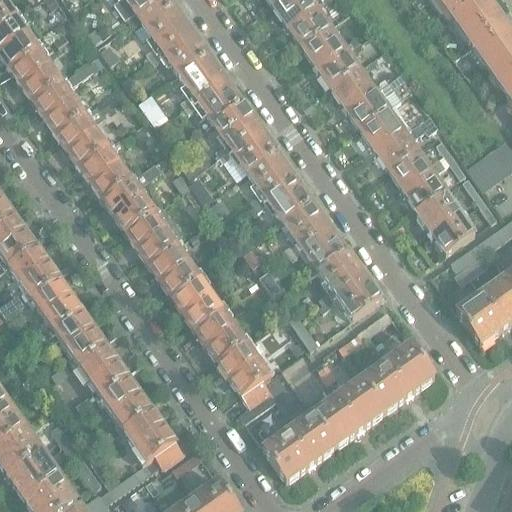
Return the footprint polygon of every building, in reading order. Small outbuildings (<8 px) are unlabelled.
[(0,0),(0,35),(17,23),(0,0)] [(51,16),(58,11),(51,0),(50,0),(44,5),(51,16)] [(103,0),(105,2),(108,0),(121,0),(124,4),(114,11),(125,27),(135,20),(163,0),(103,0)] [(168,5),(164,0),(163,0),(135,20),(139,25),(168,5)] [(318,9),(315,4),(312,0),(273,0),(267,5),(296,46),(328,23),(323,16),(328,17),(333,13),(329,7),(337,2),(336,0),(325,0),(325,1),(320,5),(318,9)] [(447,27),(450,25),(480,4),(477,0),(427,0),(433,7),(435,5),(447,22),(444,24),(447,27)] [(511,54),(511,41),(483,2),(480,4),(450,25),(451,27),(455,25),(468,42),(464,45),(470,53),(474,51),(486,68),(483,71),(485,74),(511,54)] [(208,61),(189,33),(168,5),(139,25),(159,54),(156,56),(151,56),(146,59),(154,70),(159,66),(160,63),(164,60),(179,82),(208,61)] [(0,61),(10,76),(40,55),(17,23),(0,35),(0,61)] [(344,45),(328,23),(296,46),(325,87),(357,64),(352,57),(358,58),(363,54),(354,42),(350,46),(348,52),(344,45)] [(95,33),(87,39),(94,50),(102,44),(95,33)] [(57,43),(53,46),(58,53),(68,46),(63,39),(57,43)] [(109,71),(118,65),(108,52),(100,58),(109,71)] [(511,54),(485,74),(487,77),(491,74),(502,91),(499,94),(505,102),(508,100),(511,104),(511,54)] [(33,108),(63,87),(40,55),(10,76),(33,108)] [(243,110),(225,85),(208,61),(179,82),(194,103),(191,105),(186,105),(181,109),(188,119),(194,115),(196,111),(198,110),(213,131),(243,110)] [(94,78),(103,72),(97,64),(75,79),(80,85),(92,77),(94,78)] [(377,93),(357,64),(325,87),(354,128),(386,105),(381,98),(386,99),(392,95),(387,89),(384,84),(378,88),(377,93)] [(390,76),(382,82),(384,84),(387,89),(395,83),(390,76)] [(128,81),(120,86),(128,98),(136,92),(128,81)] [(56,141),(86,120),(63,87),(33,108),(56,141)] [(123,116),(131,111),(120,96),(102,109),(96,113),(96,114),(101,121),(118,109),(123,116)] [(137,111),(148,125),(151,130),(164,121),(150,102),(137,111)] [(96,113),(102,109),(99,105),(93,109),(96,113)] [(307,105),(299,111),(303,116),(311,111),(307,105)] [(404,130),(386,105),(354,128),(383,170),(415,147),(414,145),(424,138),(427,141),(436,135),(428,123),(417,131),(412,125),(404,130)] [(270,148),(260,134),(251,121),(253,120),(246,111),(244,112),(243,110),(213,131),(229,152),(226,154),(220,154),(215,158),(223,169),(228,165),(230,160),(233,158),(248,180),(277,159),(276,157),(278,156),(271,146),(270,148)] [(101,121),(96,114),(86,120),(56,141),(79,174),(109,153),(95,133),(105,126),(101,121)] [(443,158),(448,155),(441,145),(436,148),(443,158)] [(132,186),(114,160),(123,153),(118,146),(109,153),(79,174),(103,207),(132,186)] [(431,170),(415,147),(383,170),(412,210),(441,189),(444,187),(437,178),(444,174),(443,173),(448,170),(443,162),(431,170)] [(511,157),(505,147),(495,153),(511,176),(511,175),(511,157)] [(502,183),(511,176),(495,153),(486,159),(502,183)] [(448,165),(453,161),(448,155),(443,158),(448,165)] [(201,159),(181,174),(188,185),(209,170),(201,159)] [(312,208),(295,183),(277,159),(248,180),(263,201),(260,204),(256,203),(250,207),(258,217),(263,214),(265,209),(267,208),(282,229),(312,208)] [(492,189),(502,183),(486,159),(476,166),(492,189)] [(452,172),(457,168),(453,161),(448,165),(452,172)] [(483,195),(492,189),(476,166),(467,172),(483,195)] [(457,178),(462,175),(457,168),(452,172),(457,178)] [(155,218),(139,196),(143,192),(159,179),(153,170),(132,186),(103,207),(125,239),(155,218)] [(460,183),(465,180),(462,175),(457,178),(460,183)] [(181,200),(189,194),(179,181),(171,186),(181,200)] [(469,195),(473,192),(468,183),(463,187),(469,195)] [(476,238),(463,221),(460,217),(463,215),(461,213),(460,210),(457,212),(441,189),(412,210),(418,219),(416,221),(419,224),(417,225),(423,234),(425,233),(428,237),(434,246),(432,247),(439,256),(440,255),(445,260),(476,238)] [(473,202),(478,199),(473,192),(469,195),(473,202)] [(208,197),(198,203),(203,211),(213,204),(208,197)] [(478,209),(483,205),(478,199),(473,202),(478,209)] [(0,230),(14,220),(0,200),(0,230)] [(482,215),(487,212),(483,205),(478,209),(482,215)] [(347,257),(330,233),(312,208),(282,229),(298,251),(295,253),(289,252),(284,256),(289,262),(292,267),(297,263),(298,259),(302,257),(317,278),(347,257)] [(214,225),(224,218),(217,209),(208,216),(214,225)] [(487,222),(492,219),(487,212),(482,215),(487,222)] [(149,272),(178,251),(155,218),(125,239),(149,272)] [(491,228),(496,225),(492,219),(487,222),(491,228)] [(37,253),(16,223),(14,220),(0,230),(0,262),(3,267),(0,269),(0,279),(8,274),(37,253)] [(205,220),(197,226),(202,233),(210,228),(205,220)] [(487,258),(511,240),(504,230),(479,248),(487,258)] [(184,245),(195,237),(191,231),(179,239),(184,245)] [(195,239),(188,244),(193,251),(200,246),(195,239)] [(462,275),(487,258),(479,248),(455,265),(462,275)] [(172,305),(201,284),(178,251),(149,272),(172,305)] [(60,286),(39,256),(37,253),(8,274),(31,306),(60,286)] [(373,295),(364,282),(354,268),(356,267),(349,257),(348,258),(347,257),(317,278),(332,299),(328,301),(324,301),(319,305),(323,310),(319,314),(322,319),(332,312),(334,307),(336,305),(352,327),(382,306),(380,304),(382,303),(375,293),(373,295)] [(260,269),(251,258),(245,263),(254,274),(260,269)] [(456,279),(462,275),(455,265),(449,269),(456,279)] [(211,287),(222,280),(217,273),(207,280),(211,287)] [(195,338),(225,317),(201,284),(172,305),(195,338)] [(511,329),(511,293),(505,284),(455,320),(456,321),(468,336),(479,351),(478,352),(479,353),(511,329)] [(83,318),(62,289),(60,286),(31,306),(54,339),(83,318)] [(274,286),(265,292),(271,301),(281,294),(274,286)] [(21,302),(19,304),(17,301),(0,312),(0,327),(26,310),(21,302)] [(239,307),(231,312),(237,320),(244,315),(239,307)] [(218,371),(248,350),(225,317),(195,338),(218,371)] [(106,351),(85,321),(83,318),(54,339),(77,372),(106,351)] [(367,343),(392,325),(388,318),(362,336),(367,343)] [(293,332),(300,326),(296,321),(289,326),(293,332)] [(296,337),(304,331),(300,326),(293,332),(296,337)] [(300,341),(307,336),(304,331),(296,337),(300,341)] [(303,347),(311,341),(307,336),(300,341),(303,347)] [(342,361),(367,343),(362,336),(337,354),(342,361)] [(34,353),(47,343),(43,338),(30,347),(34,353)] [(307,351),(314,346),(311,341),(303,347),(307,351)] [(310,356),(318,351),(314,346),(307,351),(310,356)] [(298,349),(291,355),(297,362),(304,357),(298,349)] [(249,415),(269,401),(269,400),(270,399),(262,388),(270,382),(248,350),(218,371),(249,415)] [(130,384),(108,353),(106,351),(77,372),(100,405),(130,384)] [(386,370),(361,387),(384,420),(434,384),(433,383),(412,354),(412,353),(412,352),(389,368),(386,364),(386,359),(382,353),(377,357),(386,370)] [(54,388),(69,378),(64,371),(50,381),(54,388)] [(327,372),(318,378),(327,392),(333,388),(336,386),(327,372)] [(153,417),(131,387),(130,384),(100,405),(123,437),(153,417)] [(384,420),(361,387),(340,402),(338,400),(338,394),(333,388),(327,392),(322,396),(327,401),(332,403),(334,406),(312,422),(335,454),(384,420)] [(18,426),(0,400),(0,454),(26,436),(23,432),(20,435),(15,428),(18,426)] [(244,429),(274,408),(269,401),(249,415),(239,422),(244,429)] [(83,417),(93,409),(89,402),(78,409),(83,417)] [(176,450),(155,420),(153,417),(123,437),(145,469),(146,470),(176,450)] [(335,454),(312,422),(291,437),(289,434),(290,429),(285,422),(280,426),(274,430),(278,435),(283,437),(286,440),(262,457),(263,458),(264,458),(285,488),(285,489),(335,454)] [(58,449),(66,443),(58,433),(50,438),(58,449)] [(59,485),(57,482),(55,484),(50,477),(53,475),(32,446),(29,448),(24,440),(27,438),(26,436),(0,454),(0,473),(5,481),(4,482),(8,488),(9,487),(25,509),(59,485)] [(75,474),(83,468),(66,443),(58,449),(75,474)] [(184,460),(176,450),(146,470),(152,478),(160,472),(162,476),(184,460)] [(99,461),(90,467),(93,472),(102,466),(99,461)] [(185,465),(170,475),(176,484),(191,473),(185,465)] [(102,466),(93,472),(97,477),(106,471),(102,466)] [(93,499),(101,493),(83,468),(75,474),(93,499)] [(106,511),(105,511),(152,478),(146,470),(145,469),(118,488),(109,495),(86,511),(106,511)] [(97,477),(109,495),(118,488),(106,471),(97,477)] [(58,490),(61,487),(59,485),(25,509),(27,511),(74,511),(77,510),(66,494),(63,497),(58,490)] [(151,486),(145,490),(153,501),(159,497),(151,486)] [(233,511),(218,490),(218,489),(218,488),(214,490),(217,493),(210,499),(208,496),(184,511),(233,511)] [(129,501),(120,508),(122,511),(131,511),(133,507),(129,501)]
